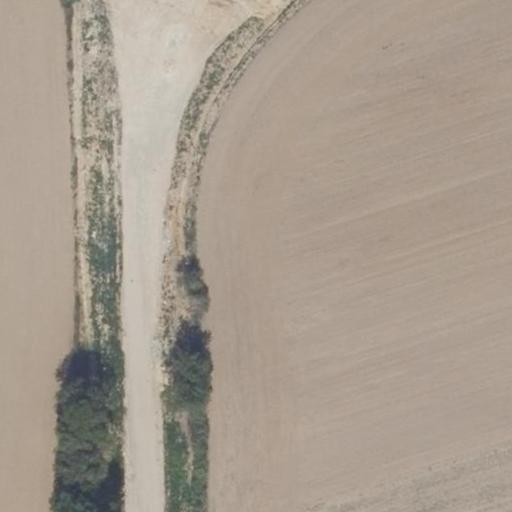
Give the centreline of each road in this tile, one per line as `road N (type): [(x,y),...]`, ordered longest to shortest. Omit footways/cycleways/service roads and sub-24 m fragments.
road 1 (track): [(150,511),(130,172)]
road 2 (track): [(130,172),(215,38),(256,0)]
road 3 (track): [(130,172),(111,0)]
